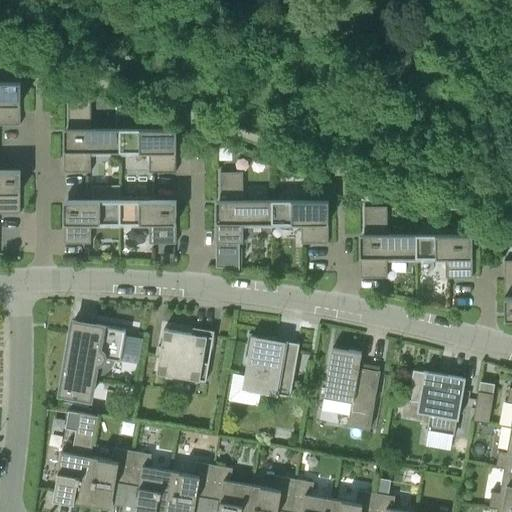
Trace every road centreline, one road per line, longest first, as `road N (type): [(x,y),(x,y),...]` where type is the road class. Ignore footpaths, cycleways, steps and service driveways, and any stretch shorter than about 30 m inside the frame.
road 1 (residential): [(11,511),(18,281)]
road 2 (residential): [(51,280),(48,114)]
road 3 (residential): [(351,307),(198,285)]
road 4 (residential): [(198,285),(51,280)]
road 5 (residential): [(490,341),(351,307)]
road 6 (residential): [(198,285),(197,154)]
